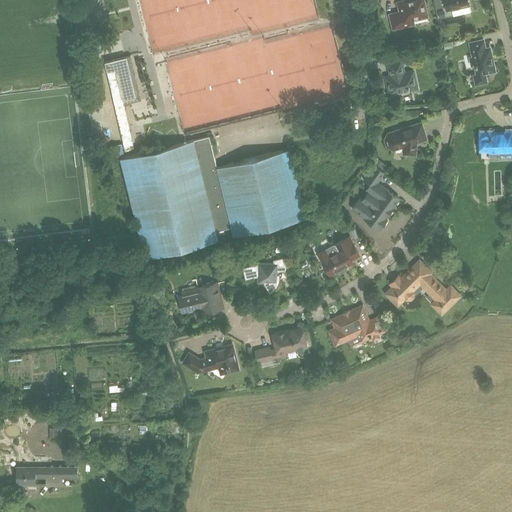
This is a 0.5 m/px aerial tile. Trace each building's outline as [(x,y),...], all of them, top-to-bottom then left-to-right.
[(423,0),(405,0),(398,2),(400,11),(390,14),(393,28),(413,23),(412,19),(427,16),(423,0)] [(443,0),(446,10),(469,5),(467,0),(443,0)] [(470,57),(470,58),(471,65),(474,64),(477,74),(474,75),(476,84),(486,81),(484,73),(495,71),(490,47),(485,48),(483,39),(469,42),(473,57),(470,57)] [(105,61),(107,70),(124,146),(133,144),(123,99),(135,96),(127,57),(105,61)] [(417,88),(413,70),(404,72),(401,59),(387,62),(390,75),(386,76),(390,94),(417,88)] [(421,122),(417,124),(391,132),(390,132),(389,133),(387,135),(386,136),(386,138),(386,140),(386,142),(386,143),(387,145),(389,146),(390,147),(392,148),(393,148),(394,148),(395,148),(396,148),(402,146),(404,147),(403,153),(415,154),(416,146),(415,145),(415,142),(426,138),(421,122)] [(511,131),(478,132),(479,137),(477,139),(477,146),(479,147),(479,152),(488,151),(488,155),(498,155),(498,154),(511,154),(511,160),(511,131)] [(233,236),(307,218),(289,149),(216,166),(215,161),(213,162),(211,156),(214,155),(209,136),(120,158),(145,258),(218,240),(216,231),(231,227),(233,236)] [(370,184),(352,209),(380,229),(387,219),(385,217),(399,198),(377,182),(384,172),(374,165),(364,179),(370,184)] [(318,253),(321,260),(329,275),(353,262),(352,259),(360,255),(349,236),(318,253)] [(280,276),(279,273),(277,274),(277,271),(279,271),(286,269),(283,257),(243,267),(246,279),(257,276),(257,283),(264,283),(269,293),(271,292),(272,291),(273,290),(275,290),(276,287),(278,284),(279,282),(279,279),(280,276)] [(463,299),(460,296),(460,295),(450,285),(446,289),(430,273),(431,272),(419,259),(401,278),(399,277),(391,284),(393,286),(385,293),(397,305),(404,298),(407,299),(409,299),(411,299),(412,298),(413,296),(414,294),(414,292),(413,290),(420,283),(436,299),(432,303),(442,313),(455,300),(458,304),(463,299)] [(182,290),(183,295),(178,296),(182,312),(187,311),(202,307),(204,312),(208,311),(223,307),(217,282),(182,290)] [(329,330),(335,344),(360,333),(362,340),(372,336),(372,337),(379,334),(378,333),(385,330),(379,316),(369,321),(362,305),(332,319),(336,327),(329,330)] [(277,352),(296,347),(297,350),(297,352),(298,354),(301,356),(304,356),(306,354),(307,352),(308,352),(308,349),(302,327),(273,335),(276,347),(270,349),(272,354),(277,352)] [(183,362),(194,369),(195,367),(202,371),(219,366),(221,373),(239,369),(232,344),(205,351),(206,357),(203,358),(202,360),(189,352),(183,362)] [(272,354),(270,349),(270,346),(255,350),(258,362),(273,358),(272,354)] [(86,421),(94,421),(93,413),(93,411),(88,411),(88,414),(85,414),(86,421)] [(9,485),(16,484),(36,484),(35,476),(46,476),(46,484),(71,483),(71,482),(70,482),(70,475),(77,475),(77,464),(16,466),(16,484),(9,484),(9,485)]
